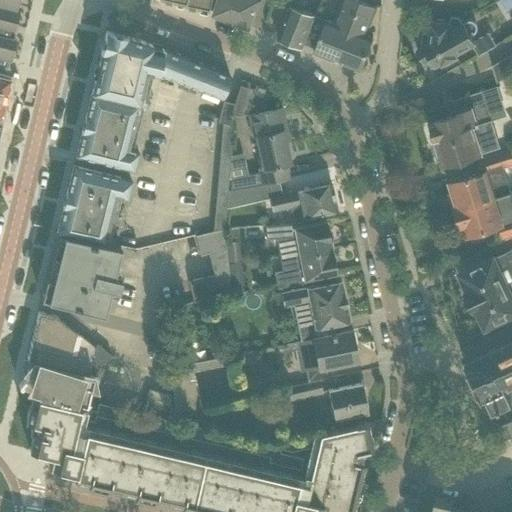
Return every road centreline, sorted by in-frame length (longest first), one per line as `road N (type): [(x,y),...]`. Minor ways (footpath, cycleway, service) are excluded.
road 1 (residential): [(347,129),(368,195),(407,406),(382,511)]
road 2 (residential): [(0,294),(62,25),(75,0)]
road 3 (residential): [(82,0),(162,19),(301,75),(347,129)]
road 4 (residential): [(511,45),(404,102),(381,99)]
